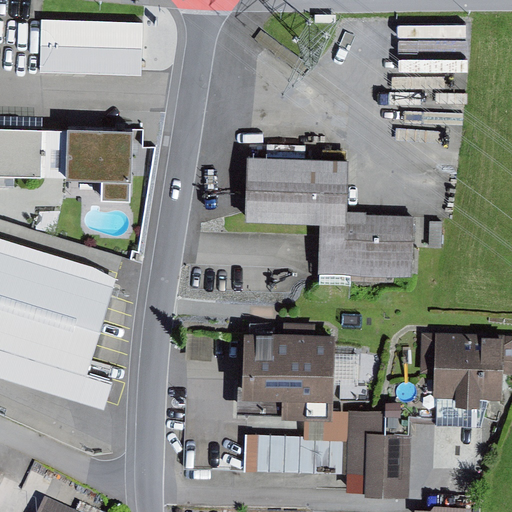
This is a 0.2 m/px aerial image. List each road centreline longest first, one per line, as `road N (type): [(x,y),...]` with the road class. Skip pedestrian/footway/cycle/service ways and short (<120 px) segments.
road 1 (residential): [(209,0),(156,325),(146,490)]
road 2 (residential): [(146,490),(0,429)]
